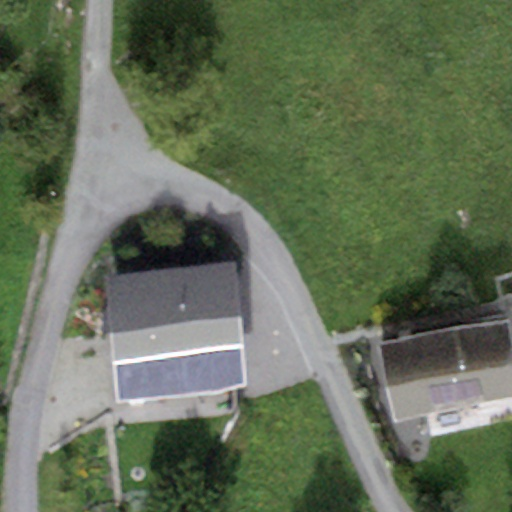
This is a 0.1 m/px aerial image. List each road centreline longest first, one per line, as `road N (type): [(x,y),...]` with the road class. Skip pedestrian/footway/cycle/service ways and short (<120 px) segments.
road 1 (residential): [(123,186),(166,183),(219,204),(248,227),(292,289),(394,511)]
road 2 (residential): [(23,511),(23,443),(51,308),(92,209),(123,186)]
road 3 (residential): [(123,186),(106,135),(103,0)]
